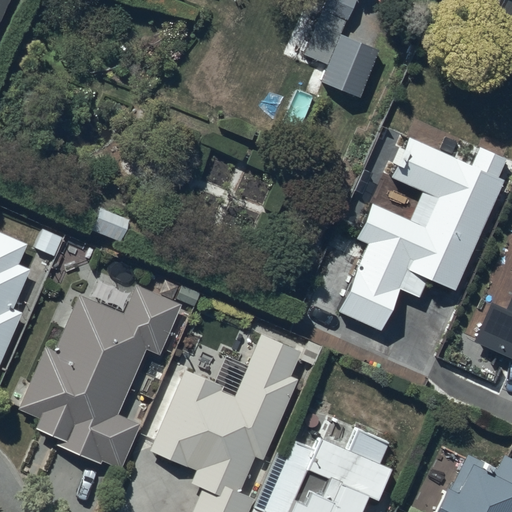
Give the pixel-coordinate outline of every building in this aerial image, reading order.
[(0,0),(0,21),(9,0),(0,0)] [(352,0),(325,0),(300,54),(325,66),(318,82),(355,100),(377,53),(336,34),(352,0)] [(511,0),(460,0),(511,20),(511,0)] [(128,222),(98,210),(89,231),(120,243),(128,222)] [(62,237),(40,228),(32,248),(53,257),(62,237)] [(26,246),(0,235),(0,361),(20,315),(11,311),(28,271),(17,267),(26,246)] [(179,304),(135,287),(123,315),(76,296),(53,351),(43,347),(17,412),(37,420),(32,434),(121,470),(139,427),(118,418),(145,350),(158,355),(179,304)] [(511,291),(503,311),(490,305),(472,344),(511,361),(511,291)] [(298,354),(258,337),(234,393),(184,371),(150,451),(195,470),(188,485),(201,491),(192,511),(246,511),(251,500),(237,494),(252,458),(261,462),(296,380),(289,377),(298,354)] [(387,471),(318,441),(314,450),(293,441),(263,511),(358,511),(364,499),(374,503),(387,471)] [(511,511),(511,461),(503,457),(496,471),(467,456),(448,493),(441,490),(430,511),(511,511)]
